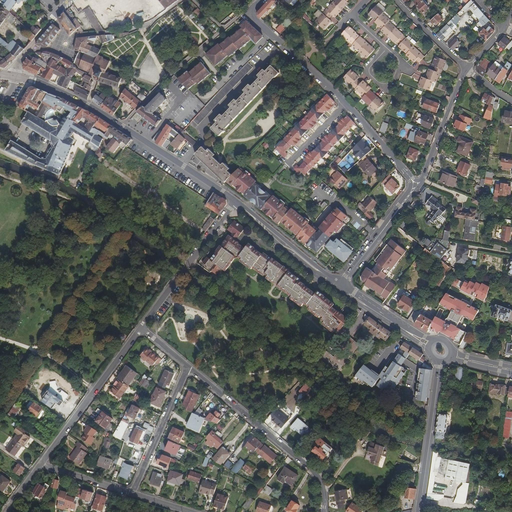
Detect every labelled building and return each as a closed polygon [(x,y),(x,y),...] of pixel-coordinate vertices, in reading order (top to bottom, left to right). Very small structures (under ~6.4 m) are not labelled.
[(11,11),(17,2),(19,3),(20,3),(22,0),(23,0),(26,2),(27,0),(18,0),(17,2),(15,0),(7,0),(3,6),(11,11),(10,13),(14,16),(16,14),(13,12),(11,11)] [(127,11),(138,3),(135,0),(123,0),(120,2),(127,11)] [(166,9),(177,0),(158,0),(164,7),(166,9)] [(270,9),(277,1),(275,0),(268,0),(258,12),(257,16),(260,19),(267,11),(268,12),(271,9),(270,9)] [(341,11),(348,4),(347,3),(343,0),(335,0),(332,3),(341,11)] [(429,9),(422,1),(422,0),(415,0),(412,3),(423,14),(429,9)] [(456,15),(446,25),(452,31),(456,27),(460,18),(469,10),(479,20),(478,20),(479,21),(484,16),(471,1),(464,8),(460,11),(456,15)] [(334,19),(341,11),(332,3),(326,11),(332,17),(334,19)] [(367,15),(374,22),(381,15),(382,14),(381,13),(383,10),(377,4),(375,7),(367,15)] [(494,10),(489,4),(486,6),(492,13),(494,10)] [(0,26),(6,18),(12,23),(16,18),(14,16),(10,13),(11,11),(3,6),(0,10),(0,26)] [(90,9),(89,7),(82,11),(89,23),(96,18),(94,16),(90,9)] [(203,17),(200,10),(197,8),(193,12),(200,18),(203,17)] [(78,28),(80,26),(79,26),(75,20),(71,22),(69,19),(71,17),(66,11),(58,18),(58,20),(63,28),(69,35),(70,35),(76,29),(78,28)] [(331,22),(329,20),(332,17),(326,11),(314,23),(322,31),(331,22)] [(149,19),(146,14),(140,18),(143,23),(149,19)] [(286,29),(296,18),(291,14),(290,14),(281,23),(281,25),(286,29)] [(436,25),(442,19),(437,14),(429,21),(432,24),(433,23),(436,25)] [(388,22),(381,15),(374,22),(373,24),(380,31),(387,23),(388,22)] [(224,26),(231,20),(227,16),(219,23),(221,25),(224,26)] [(483,27),(489,21),(484,16),(479,21),(480,22),(479,23),(483,27)] [(103,32),(96,18),(89,23),(96,32),(103,32)] [(233,52),(236,49),(237,50),(241,47),(243,46),(249,41),(250,40),(252,42),(254,44),(260,39),(261,39),(261,38),(262,38),(245,21),(243,22),(242,23),(239,26),(240,28),(242,30),(239,32),(238,31),(237,32),(234,34),(230,37),(229,38),(228,39),(227,38),(224,41),(220,44),(218,46),(215,48),(214,47),(213,47),(223,58),(226,56),(227,57),(230,55),(233,52)] [(394,30),(387,23),(380,31),(379,32),(386,39),(394,30)] [(46,47),(60,30),(52,24),(44,34),(40,38),(35,44),(41,47),(42,48),(43,48),(44,48),(45,48),(46,47)] [(442,41),(452,31),(446,25),(436,35),(442,41)] [(32,41),(36,36),(30,31),(28,29),(25,26),(23,28),(30,34),(27,37),(32,41)] [(486,42),(494,33),(494,27),(493,26),(491,29),(489,27),(485,31),(483,29),(478,34),(486,42)] [(41,30),(38,28),(37,29),(34,27),(30,31),(36,36),(41,30)] [(352,38),(355,35),(347,28),(341,34),(339,36),(347,44),(350,47),(356,41),(352,38)] [(401,37),(394,30),(386,39),(393,45),(395,44),(401,37)] [(108,42),(104,35),(99,36),(101,43),(103,44),(108,42)] [(93,44),(96,38),(95,36),(88,37),(87,42),(93,44)] [(0,42),(7,49),(11,52),(12,53),(16,57),(24,49),(19,45),(12,40),(8,45),(7,44),(7,43),(0,37),(0,42)] [(412,47),(401,37),(395,44),(398,46),(396,48),(404,56),(410,49),(412,47)] [(98,55),(103,45),(103,44),(101,43),(99,43),(97,49),(87,45),(82,43),(83,38),(82,38),(76,38),(74,50),(78,52),(83,54),(96,59),(98,55)] [(357,53),(365,45),(358,38),(356,41),(350,47),(357,53)] [(505,49),(510,43),(504,38),(497,46),(504,51),(505,49)] [(457,46),(453,42),(448,47),(452,51),(457,46)] [(373,52),(365,45),(357,53),(364,60),(373,52)] [(223,58),(213,47),(204,55),(213,66),(217,63),(220,60),(223,58)] [(422,59),(410,49),(404,56),(403,57),(411,65),(413,63),(416,65),(422,59)] [(0,66),(5,68),(16,57),(12,53),(11,52),(5,59),(0,55),(0,66)] [(73,63),(60,57),(51,53),(49,58),(52,59),(48,66),(55,70),(64,74),(67,71),(57,65),(58,62),(69,68),(73,63)] [(105,73),(109,62),(108,61),(108,62),(102,59),(103,58),(98,55),(96,59),(83,54),(83,55),(78,53),(74,62),(73,63),(74,63),(75,64),(79,66),(78,68),(82,70),(89,73),(89,74),(94,77),(94,80),(97,81),(100,83),(104,73),(105,73)] [(440,73),(444,61),(434,56),(430,66),(433,67),(432,70),(438,73),(440,73)] [(41,67),(43,62),(39,60),(39,61),(29,57),(23,66),(23,69),(37,76),(42,67),(41,67)] [(48,66),(52,59),(49,58),(46,64),(43,62),(41,67),(42,67),(46,69),(48,66)] [(485,74),(492,65),(484,59),(481,64),(479,62),(474,67),(475,72),(482,78),(485,74)] [(485,74),(494,80),(502,69),(504,66),(496,60),(494,63),(492,65),(485,74)] [(502,69),(494,80),(499,84),(502,80),(503,80),(508,72),(507,71),(509,68),(511,65),(507,62),(505,65),(504,66),(502,69)] [(71,78),(78,70),(77,70),(74,64),(73,64),(73,63),(69,68),(67,71),(64,74),(71,78)] [(197,85),(209,75),(200,63),(188,74),(185,76),(184,74),(177,80),(187,90),(196,83),(197,85)] [(210,111),(217,103),(225,95),(232,87),(242,77),(252,68),(247,63),(237,72),(221,89),(205,107),(192,121),(197,126),(203,118),(210,111)] [(53,74),(55,70),(48,66),(46,69),(42,67),(37,76),(49,82),(53,74)] [(222,131),(273,78),(274,78),(278,73),(270,66),(264,72),(262,70),(256,76),(258,78),(250,87),(248,85),(242,91),(244,93),(236,102),(234,100),(228,106),(230,108),(222,117),(219,115),(214,120),(216,122),(210,129),(218,137),(222,132),(222,131)] [(435,82),(438,73),(432,70),(427,68),(424,78),(431,81),(435,82)] [(70,82),(71,78),(64,74),(55,70),(53,74),(61,78),(57,85),(66,90),(70,82)] [(354,89),(360,83),(356,80),(358,78),(349,70),(342,79),(354,89)] [(122,83),(123,80),(122,79),(105,73),(104,73),(100,83),(118,88),(120,82),(122,83)] [(90,91),(93,82),(90,81),(91,80),(91,78),(85,76),(86,74),(85,74),(82,80),(86,83),(83,88),(90,91)] [(427,90),(431,81),(424,78),(420,77),(416,86),(427,90)] [(362,97),(368,91),(370,89),(362,81),(360,83),(354,89),(362,97)] [(508,92),(511,85),(506,83),(503,90),(508,92)] [(38,104),(40,101),(43,102),(48,93),(45,92),(33,87),(30,88),(25,96),(20,106),(19,107),(25,111),(29,105),(38,110),(35,116),(40,120),(48,107),(42,103),(41,106),(38,104)] [(89,94),(76,88),(74,93),(87,100),(88,97),(89,94)] [(136,99),(125,89),(120,97),(128,103),(135,109),(141,103),(146,98),(141,93),(136,99)] [(152,114),(153,113),(155,115),(160,110),(158,108),(166,99),(157,91),(151,97),(145,103),(141,107),(139,109),(136,113),(156,128),(162,121),(152,114)] [(368,106),(376,98),(368,91),(362,97),(360,99),(368,106)] [(60,104),(63,99),(48,93),(43,102),(42,103),(48,107),(49,106),(52,101),(60,104)] [(101,107),(105,101),(106,101),(107,101),(109,98),(100,93),(98,96),(96,95),(95,96),(92,100),(101,107)] [(334,102),(327,94),(321,100),(331,110),(333,107),(331,106),(334,102)] [(494,103),(494,102),(495,99),(484,94),(481,102),(493,108),(494,103)] [(20,106),(25,96),(22,95),(16,104),(20,106)] [(109,113),(118,101),(114,99),(109,97),(109,98),(107,101),(106,101),(105,101),(101,107),(109,113)] [(376,114),(384,105),(376,98),(368,106),(376,114)] [(79,107),(63,99),(60,104),(56,111),(60,113),(64,106),(76,111),(79,107)] [(421,108),(435,113),(438,105),(424,99),(421,108)] [(331,110),(321,100),(316,106),(323,114),(326,111),(328,112),(331,110)] [(117,108),(121,103),(118,101),(109,113),(113,115),(118,109),(117,108)] [(36,166),(37,166),(51,172),(52,170),(53,169),(59,155),(65,143),(64,142),(66,139),(69,138),(70,138),(73,131),(77,125),(78,125),(69,119),(60,113),(56,111),(49,106),(48,107),(40,120),(35,116),(28,112),(22,123),(50,140),(50,141),(52,146),(46,157),(41,158),(40,158),(28,151),(11,141),(6,150),(36,166)] [(323,114),(316,106),(315,106),(310,111),(310,112),(320,121),(322,118),(321,116),(323,114)] [(84,116),(88,111),(79,107),(76,111),(74,114),(82,119),(84,116)] [(85,129),(91,133),(93,131),(95,128),(94,128),(101,119),(88,111),(84,116),(92,120),(85,129)] [(511,123),(511,112),(505,111),(504,116),(503,116),(502,116),(501,122),(511,123)] [(320,121),(310,112),(305,118),(316,128),(318,125),(317,124),(320,121)] [(78,125),(80,122),(82,119),(74,114),(69,119),(78,125)] [(355,125),(347,116),(344,120),(342,118),(340,121),(350,130),(355,125)] [(430,129),(434,120),(425,116),(421,126),(430,129)] [(470,127),(472,121),(460,116),(458,122),(456,121),(453,128),(464,132),(467,125),(470,127)] [(15,117),(12,122),(18,125),(21,120),(15,117)] [(316,128),(305,118),(300,123),(309,132),(312,129),(313,131),(316,128)] [(107,132),(112,126),(101,119),(94,128),(95,128),(98,130),(100,127),(107,132)] [(350,130),(340,121),(337,123),(339,125),(336,128),(344,136),(350,130)] [(379,131),(385,133),(389,124),(383,122),(379,131)] [(309,132),(300,123),(299,123),(293,129),(294,129),(302,136),(304,134),(306,135),(309,132)] [(91,142),(95,136),(91,133),(91,134),(77,125),(73,131),(75,133),(78,134),(79,135),(83,138),(86,140),(89,142),(91,142)] [(171,145),(175,140),(169,135),(173,130),(167,125),(161,133),(160,134),(158,133),(157,133),(152,140),(166,150),(171,145)] [(132,139),(112,126),(107,132),(105,135),(108,137),(111,134),(116,137),(116,138),(115,138),(115,139),(114,138),(113,138),(107,147),(107,149),(113,153),(114,153),(120,147),(123,150),(132,139)] [(100,146),(102,140),(97,137),(99,134),(107,140),(108,137),(105,135),(98,130),(95,128),(93,131),(91,133),(95,136),(91,142),(95,146),(99,148),(100,146)] [(344,136),(336,128),(334,131),(332,129),(329,132),(338,141),(339,142),(344,136)] [(302,136),(294,129),(289,134),(298,144),(301,141),(299,140),(302,137),(302,136)] [(419,142),(424,144),(427,135),(415,131),(412,129),(408,140),(419,144),(419,142)] [(177,133),(173,130),(169,135),(175,140),(179,135),(177,133)] [(197,144),(182,132),(179,135),(188,142),(195,147),(197,144)] [(338,141),(329,132),(326,135),(325,133),(322,136),(333,146),(338,141)] [(298,144),(289,134),(283,140),(284,141),(290,147),(291,148),(294,145),(296,146),(298,144)] [(188,142),(179,135),(175,140),(171,145),(179,152),(188,142)] [(327,152),(333,146),(322,136),(319,139),(321,140),(318,143),(327,152)] [(467,157),(473,143),(459,137),(457,142),(461,144),(457,152),(467,157)] [(51,172),(59,175),(61,171),(62,172),(74,146),(72,146),(74,141),(70,138),(69,138),(66,139),(64,142),(65,143),(59,155),(53,169),(52,170),(51,172)] [(290,147),(284,141),(279,146),(282,150),(279,153),(281,155),(284,157),(287,154),(285,152),(290,147)] [(99,148),(95,146),(91,142),(89,142),(87,146),(96,152),(99,148)] [(322,158),(328,153),(327,152),(318,143),(315,146),(317,148),(314,150),(322,158)] [(212,157),(214,155),(208,149),(206,151),(201,147),(194,155),(216,175),(224,183),(226,181),(228,179),(231,175),(227,171),(229,169),(222,163),(221,165),(212,157)] [(96,153),(95,154),(99,157),(101,154),(102,154),(104,151),(103,151),(101,149),(99,148),(96,152),(96,153)] [(415,162),(419,152),(410,148),(406,158),(415,162)] [(317,163),(322,158),(314,150),(311,153),(309,151),(307,154),(317,163)] [(311,169),(317,163),(307,154),(304,157),(305,158),(303,161),(304,162),(310,169),(311,169)] [(336,165),(341,159),(338,157),(337,158),(335,160),(333,162),(336,165)] [(367,174),(375,167),(368,160),(364,164),(361,167),(367,174)] [(511,168),(511,164),(511,161),(502,160),(501,166),(503,166),(502,170),(509,171),(510,167),(511,168)] [(310,169),(304,162),(299,167),(297,165),(293,168),(296,171),(298,173),(301,170),(306,174),(310,169)] [(465,175),(469,166),(461,162),(456,173),(461,175),(465,176),(465,175)] [(368,175),(376,168),(375,167),(367,174),(368,175)] [(260,189),(261,188),(257,184),(256,186),(253,183),(254,182),(255,180),(250,176),(244,171),(243,172),(238,168),(231,175),(228,179),(230,181),(228,183),(232,186),(233,185),(236,187),(240,191),(244,194),(243,195),(250,201),(251,200),(254,196),(254,195),(256,192),(257,193),(260,189)] [(339,189),(347,180),(338,171),(329,180),(339,189)] [(453,188),(457,177),(444,172),(439,183),(453,188)] [(393,194),(400,186),(395,182),(392,180),(393,179),(388,175),(382,182),(385,185),(384,186),(393,194)] [(491,186),(492,179),(485,178),(484,180),(483,185),(491,186)] [(344,187),(348,190),(354,183),(350,180),(344,187)] [(508,197),(510,189),(506,188),(507,186),(501,185),(501,187),(495,186),(493,196),(499,197),(499,195),(508,197)] [(261,196),(264,192),(260,189),(257,193),(256,192),(254,195),(254,196),(251,200),(255,203),(259,199),(261,197),(261,196)] [(307,242),(316,231),(310,226),(309,227),(306,225),(308,224),(309,222),(308,222),(303,217),(291,208),(289,211),(288,210),(283,206),(284,205),(278,200),(273,195),(271,197),(270,198),(268,196),(269,194),(265,191),(264,192),(261,196),(261,197),(259,199),(255,203),(254,205),(261,210),(262,209),(265,211),(270,215),(273,218),(272,219),(276,223),(278,221),(280,222),(282,219),(284,221),(282,223),(284,224),(287,227),(290,230),(292,231),(295,231),(295,230),(298,232),(296,234),(295,236),(299,239),(303,242),(303,243),(305,241),(307,242)] [(227,204),(226,201),(214,193),(205,206),(211,209),(219,215),(227,204)] [(369,211),(377,204),(369,197),(362,204),(360,202),(357,206),(365,213),(364,214),(371,220),(374,217),(368,212),(369,211)] [(431,226),(435,221),(439,225),(442,221),(439,219),(444,212),(436,205),(437,204),(430,198),(424,206),(432,212),(424,223),(423,224),(423,225),(424,225),(425,227),(426,227),(427,227),(428,227),(429,225),(431,226)] [(329,239),(334,232),(336,233),(343,224),(341,223),(346,216),(335,207),(317,229),(316,231),(307,242),(306,244),(317,253),(322,247),(319,245),(321,243),(323,245),(329,249),(329,250),(344,262),(347,258),(346,257),(349,254),(350,255),(353,251),(352,250),(353,248),(341,239),(339,242),(336,240),(334,243),(329,239)] [(454,218),(464,220),(465,220),(474,222),(476,211),(470,210),(469,215),(461,213),(462,208),(456,207),(454,218)] [(206,232),(214,220),(210,217),(202,229),(206,232)] [(473,242),(475,233),(472,232),(472,228),(477,229),(478,222),(477,222),(474,222),(465,220),(464,228),(466,228),(466,229),(464,241),(473,242)] [(238,239),(245,229),(234,221),(228,230),(233,235),(237,238),(238,239)] [(356,229),(360,225),(355,221),(352,225),(356,229)] [(510,228),(503,226),(500,240),(508,242),(510,228)] [(271,260),(263,254),(262,256),(254,249),(254,248),(249,244),(245,249),(238,244),(239,243),(235,240),(231,237),(229,236),(222,246),(221,246),(216,252),(217,252),(211,260),(207,257),(203,263),(213,271),(212,271),(216,275),(218,273),(221,273),(223,271),(225,272),(234,261),(238,260),(239,259),(241,261),(240,262),(240,263),(240,264),(241,264),(250,272),(251,270),(252,270),(262,278),(263,278),(264,277),(266,279),(266,280),(266,281),(289,299),(289,300),(290,301),(300,309),(303,306),(305,308),(315,296),(304,287),(304,286),(300,283),(301,281),(297,278),(296,279),(289,274),(290,273),(283,268),(272,259),(271,260)] [(428,246),(432,240),(426,236),(422,242),(428,246)] [(405,251),(391,240),(386,245),(387,246),(385,249),(398,260),(405,251)] [(439,260),(447,251),(439,245),(442,241),(441,241),(434,240),(426,250),(439,260)] [(466,264),(469,246),(459,245),(456,262),(466,264)] [(396,287),(389,282),(384,278),(398,260),(385,249),(383,251),(382,250),(374,260),(378,264),(371,272),(366,268),(361,274),(362,275),(360,276),(362,280),(366,283),(371,287),(370,288),(380,296),(380,297),(385,301),(396,287)] [(432,283),(438,287),(450,269),(439,260),(426,250),(425,249),(411,266),(416,270),(417,270),(420,267),(420,266),(426,258),(441,270),(432,283)] [(464,283),(456,279),(451,285),(479,299),(480,298),(484,301),(485,298),(489,287),(478,282),(478,284),(470,281),(469,283),(465,281),(464,283)] [(408,313),(414,303),(409,299),(410,298),(408,297),(410,295),(406,292),(402,299),(400,302),(398,305),(408,313)] [(333,306),(322,297),(323,297),(317,293),(315,296),(305,308),(307,310),(307,311),(307,313),(317,321),(319,319),(321,321),(319,323),(322,325),(321,327),(331,335),(333,334),(336,337),(344,327),(349,321),(337,311),(336,312),(332,308),(333,306)] [(408,320),(408,321),(414,324),(423,311),(426,306),(432,297),(426,293),(408,320)] [(447,318),(445,319),(444,321),(435,317),(432,323),(429,329),(435,332),(435,331),(438,333),(439,331),(450,336),(449,337),(454,340),(453,341),(460,345),(462,340),(466,333),(456,327),(462,316),(463,316),(463,315),(473,320),(479,309),(446,293),(439,303),(438,304),(451,310),(447,318)] [(511,311),(511,310),(496,305),(492,316),(511,323),(511,311)] [(360,315),(362,312),(358,309),(356,312),(354,314),(353,316),(356,318),(360,314),(360,315)] [(429,329),(432,323),(431,322),(424,317),(426,313),(423,311),(414,324),(420,329),(427,333),(428,331),(429,329)] [(390,333),(387,331),(383,329),(379,326),(374,322),(366,316),(365,316),(365,317),(365,318),(365,319),(365,320),(366,321),(366,322),(367,322),(366,324),(366,325),(372,329),(372,330),(371,331),(376,335),(376,336),(380,339),(381,336),(386,340),(390,333)] [(335,375),(360,347),(351,339),(334,359),(327,353),(320,361),(335,375)] [(463,350),(467,342),(462,340),(460,345),(458,348),(463,350)] [(423,355),(405,343),(401,349),(406,353),(409,355),(419,361),(422,357),(423,355)] [(154,364),(159,359),(152,353),(151,354),(148,351),(146,349),(139,357),(151,368),(154,364)] [(409,355),(406,353),(403,358),(399,355),(390,369),(386,367),(381,376),(371,370),(371,371),(364,366),(353,379),(363,386),(366,382),(369,384),(369,385),(372,388),(380,378),(382,380),(377,387),(384,392),(386,390),(389,392),(391,389),(393,391),(405,374),(402,372),(404,369),(401,367),(409,355)] [(128,386),(137,374),(126,366),(117,378),(118,379),(128,386)] [(425,370),(419,369),(418,381),(420,381),(420,384),(417,384),(417,389),(419,389),(419,393),(416,392),(416,397),(418,397),(418,401),(417,401),(426,402),(426,398),(430,373),(428,373),(428,371),(425,370)] [(169,386),(174,373),(166,370),(160,383),(169,386)] [(462,382),(463,374),(456,373),(455,381),(457,381),(462,382)] [(49,385),(55,378),(51,375),(45,382),(49,385)] [(138,392),(142,386),(145,380),(145,379),(142,377),(138,384),(139,384),(136,391),(138,392)] [(120,399),(129,387),(128,386),(118,379),(113,385),(114,387),(110,391),(120,399)] [(482,390),(483,382),(472,380),(471,382),(471,386),(470,388),(482,390)] [(299,391),(304,396),(311,388),(305,383),(299,391)] [(63,401),(70,391),(61,384),(53,394),(60,399),(63,401)] [(508,395),(509,388),(505,388),(505,386),(499,385),(499,386),(491,385),(489,393),(498,394),(499,396),(502,396),(503,395),(504,395),(508,395)] [(163,399),(166,392),(157,388),(150,403),(158,407),(162,399),(163,399)] [(54,408),(60,399),(53,394),(48,391),(42,399),(54,408)] [(191,413),(198,396),(188,392),(182,406),(187,408),(186,410),(191,413)] [(36,416),(42,408),(34,402),(31,406),(29,404),(28,403),(25,408),(36,416)] [(15,414),(21,407),(16,403),(11,410),(15,414)] [(137,416),(140,409),(133,405),(128,416),(136,419),(137,416)] [(217,424),(221,419),(218,417),(220,413),(215,411),(213,415),(210,414),(205,419),(217,424)] [(103,412),(96,421),(105,427),(106,428),(109,430),(113,425),(110,423),(113,419),(103,412)] [(281,429),(287,422),(280,416),(276,413),(276,412),(270,419),(281,429)] [(312,435),(331,415),(328,412),(310,432),(309,433),(312,435)] [(509,436),(511,416),(511,412),(505,412),(501,438),(505,437),(509,436)] [(198,432),(204,419),(194,414),(193,413),(189,422),(190,423),(188,427),(198,432)] [(445,433),(447,415),(438,414),(435,439),(442,440),(443,432),(445,433)] [(310,432),(297,420),(291,426),(295,430),(294,431),(301,437),(303,434),(306,437),(309,433),(310,432)] [(153,431),(155,426),(144,422),(143,427),(153,431)] [(121,440),(127,428),(119,424),(112,436),(121,440)] [(30,438),(26,435),(28,432),(19,425),(17,429),(20,431),(13,439),(14,439),(22,446),(23,447),(30,438)] [(94,439),(92,438),(97,432),(88,426),(84,431),(86,433),(81,439),(90,445),(94,439)] [(137,444),(143,431),(138,429),(139,427),(136,426),(129,441),(137,444)] [(180,443),(184,433),(173,428),(169,438),(180,443)] [(364,439),(369,432),(367,430),(365,429),(360,436),(364,439)] [(220,440),(214,435),(215,434),(211,431),(206,438),(208,440),(206,442),(211,447),(212,446),(217,449),(222,443),(220,441),(220,440)] [(106,438),(103,446),(109,448),(111,442),(112,439),(106,437),(106,438)] [(260,444),(261,443),(257,439),(256,440),(253,438),(252,437),(244,446),(245,446),(253,453),(254,452),(260,444)] [(22,446),(14,439),(6,450),(14,455),(19,449),(20,450),(22,446)] [(328,458),(334,451),(325,444),(324,445),(318,440),(313,445),(316,447),(312,451),(323,460),(326,456),(328,458)] [(177,456),(180,446),(169,441),(165,451),(177,456)] [(78,465),(86,454),(84,452),(86,448),(77,442),(75,446),(77,447),(69,458),(78,465)] [(276,456),(264,446),(263,446),(260,444),(254,452),(257,455),(257,454),(261,457),(261,459),(269,465),(276,456)] [(379,464),(384,448),(370,444),(367,456),(371,458),(370,462),(371,462),(379,464)] [(113,453),(120,455),(122,447),(116,445),(113,453)] [(250,457),(253,453),(245,446),(243,449),(244,450),(243,451),(250,457)] [(220,465),(230,454),(222,447),(213,459),(218,464),(220,465)] [(168,468),(171,459),(162,454),(160,459),(159,459),(157,463),(168,468)] [(437,456),(433,455),(426,502),(436,504),(440,502),(443,500),(443,498),(431,497),(434,480),(433,479),(434,476),(433,476),(435,465),(436,465),(435,470),(439,471),(437,477),(445,478),(444,481),(462,485),(468,486),(471,468),(435,461),(436,459),(437,456)] [(109,470),(112,461),(100,457),(99,457),(97,466),(109,470)] [(128,480),(132,471),(134,471),(134,467),(127,465),(124,463),(125,460),(119,458),(117,464),(116,465),(123,468),(119,477),(128,480)] [(236,474),(245,463),(241,459),(231,471),(236,474)] [(227,460),(224,466),(230,468),(233,462),(227,460)] [(256,468),(249,462),(243,469),(250,474),(256,468)] [(20,475),(25,468),(19,463),(13,471),(20,475)] [(292,485),(298,475),(284,466),(277,479),(283,483),(285,480),(292,485)] [(159,487),(163,477),(161,476),(157,475),(158,472),(154,470),(150,484),(159,487)] [(179,485),(183,475),(171,471),(166,484),(174,486),(174,484),(179,485)] [(199,482),(201,475),(191,471),(190,472),(188,471),(186,478),(188,478),(188,479),(199,482)] [(7,486),(11,481),(2,475),(0,478),(0,489),(3,492),(4,490),(7,486)] [(266,486),(270,480),(267,477),(260,485),(264,488),(266,486)] [(214,495),(217,485),(202,480),(199,491),(204,493),(210,495),(210,494),(214,495)] [(36,496),(42,486),(38,484),(32,493),(36,496)] [(41,499),(49,486),(45,484),(43,487),(42,486),(36,496),(41,499)] [(272,491),(272,490),(266,486),(264,488),(263,489),(261,491),(268,496),(272,491)] [(465,507),(468,488),(462,487),(457,492),(456,500),(453,506),(465,507)] [(78,498),(81,489),(78,488),(75,496),(60,491),(57,500),(58,501),(56,509),(62,510),(67,507),(74,509),(78,498)] [(90,502),(93,493),(81,489),(78,498),(90,502)] [(347,499),(345,490),(334,492),(335,496),(334,496),(336,505),(343,504),(344,504),(344,500),(347,499)] [(102,511),(106,497),(97,494),(92,508),(102,511)] [(224,510),(228,498),(218,494),(214,506),(224,510)] [(246,511),(254,501),(250,497),(242,508),(246,511)] [(286,508),(291,501),(288,499),(283,506),(286,508)] [(295,511),(299,506),(292,501),(287,508),(285,510),(288,511),(295,511)] [(270,511),(271,511),(273,506),(259,502),(255,511),(268,511),(269,511),(270,511)] [(362,511),(363,511),(351,503),(346,511),(345,511),(362,511)]
